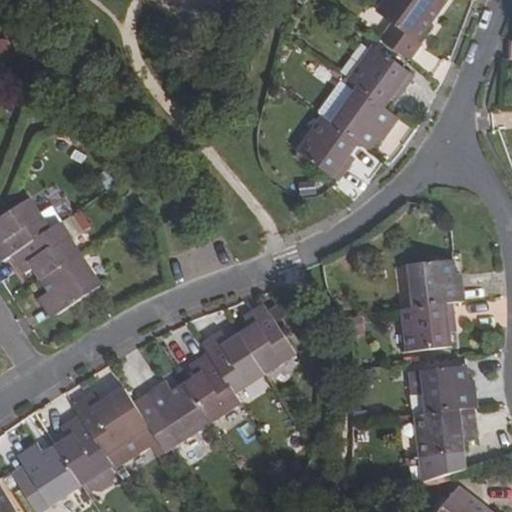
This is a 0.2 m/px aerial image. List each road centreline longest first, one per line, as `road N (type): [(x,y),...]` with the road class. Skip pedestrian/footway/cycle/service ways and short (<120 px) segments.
road 1 (residential): [(36,381),(142,316),(286,262),(395,197),(446,148)]
road 2 (residential): [(446,148),(504,0)]
